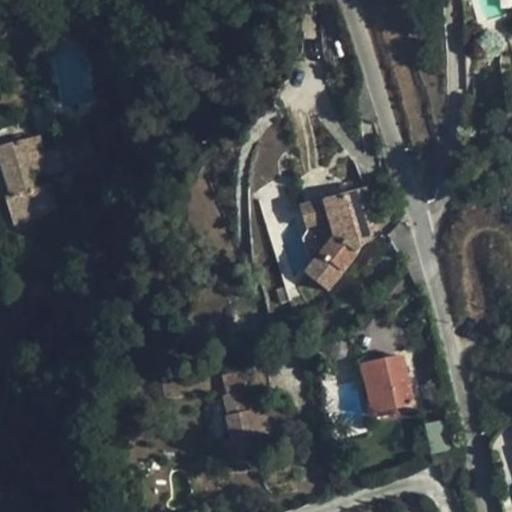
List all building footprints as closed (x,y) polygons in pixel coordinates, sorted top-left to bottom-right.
[(102,32),(97,1),(48,9),(53,40),(102,32)] [(14,225),(60,212),(52,183),(35,187),(32,176),(47,171),(48,175),(65,170),(60,154),(59,150),(44,154),(39,136),(0,146),(0,162),(4,176),(0,176),(0,199),(6,197),(14,225)] [(91,169),(85,147),(60,154),(65,170),(66,175),(91,169)] [(365,188),(299,207),(307,231),(303,239),(310,266),(305,273),(327,292),(377,228),(365,188)] [(289,301),(285,287),(278,290),(282,303),(289,301)] [(397,351),(382,355),(384,360),(398,357),(397,351)] [(361,365),(372,415),(415,405),(404,356),(398,357),(384,360),(361,365)] [(247,439),(269,434),(261,400),(251,402),(249,392),(248,393),(243,373),(224,378),(228,397),(223,399),(233,440),(222,443),(227,466),(252,459),(247,439)] [(139,400),(142,395),(134,391),(131,395),(133,396),(139,400)] [(133,396),(126,408),(136,414),(144,402),(139,400),(133,396)]
